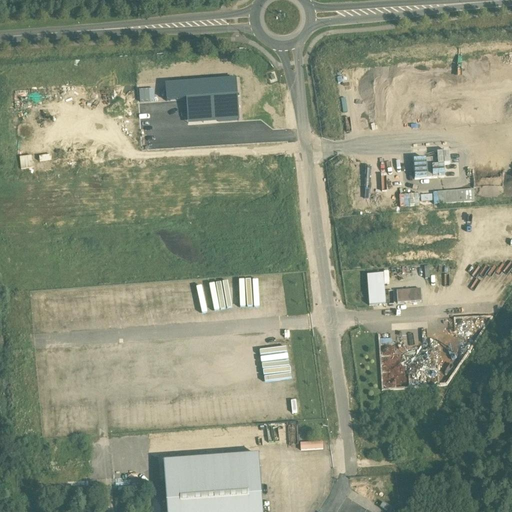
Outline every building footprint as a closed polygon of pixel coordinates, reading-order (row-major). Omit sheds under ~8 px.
[(235,81),(165,88),(166,102),(186,100),(187,116),(217,113),(218,123),(239,121),(235,81)] [(442,166),(450,166),(449,153),(437,154),(437,159),(441,159),(442,166)] [(413,161),(415,181),(442,179),(442,166),(441,159),(437,159),(413,161)] [(434,206),(474,203),(473,190),(432,193),(434,206)] [(399,208),(419,206),(418,195),(399,196),(399,208)] [(367,277),(369,306),(385,305),(382,275),(367,277)] [(420,290),(397,293),(398,305),(422,303),(420,290)] [(385,346),(385,340),(381,340),(382,356),(392,356),(392,345),(385,346)] [(165,511),(262,511),(258,457),(162,464),(165,511)]
